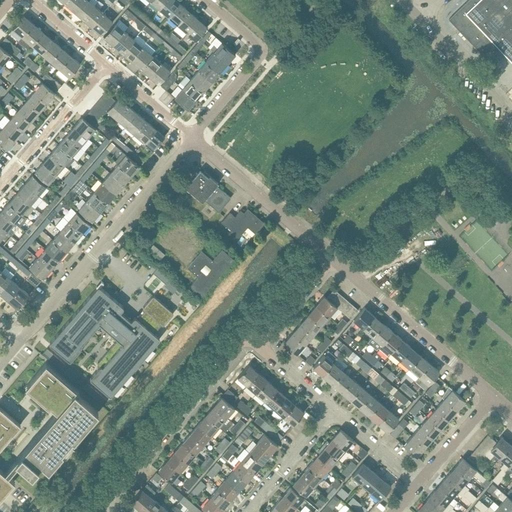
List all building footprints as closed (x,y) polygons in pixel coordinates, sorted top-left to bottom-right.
[(66,0),(64,3),(73,11),(82,0),(66,0)] [(82,0),(73,11),(82,19),(94,5),(98,1),(97,0),(82,0)] [(166,0),(150,0),(150,1),(159,9),(166,0)] [(176,0),(166,0),(159,9),(168,17),(180,3),(176,0)] [(511,0),(468,0),(449,19),(458,28),(488,60),(500,48),(511,60),(511,0)] [(94,5),(82,19),(91,27),(103,13),(107,9),(98,1),(94,5)] [(189,11),(180,3),(168,17),(177,25),(189,11)] [(138,15),(141,12),(131,4),(129,7),(138,15)] [(127,9),(124,12),(133,20),(136,17),(127,9)] [(177,25),(173,29),(182,37),(186,33),(198,19),(189,11),(177,25)] [(150,20),(141,12),(138,15),(147,23),(150,20)] [(101,35),(113,21),(103,13),(91,27),(101,35)] [(12,29),(13,29),(22,37),(33,24),(23,16),(12,29)] [(196,41),(207,27),(198,19),(186,33),(196,41)] [(139,20),(136,24),(137,28),(141,31),(143,28),(145,25),(139,20)] [(156,31),(159,28),(150,20),(147,23),(156,31)] [(115,23),(103,37),(113,45),(124,31),(115,23)] [(22,37),(18,42),(27,50),(32,45),(42,32),(33,24),(22,37)] [(145,25),(143,28),(152,36),(154,33),(145,25)] [(168,35),(159,28),(156,31),(165,38),(168,35)] [(133,39),(124,31),(113,45),(122,53),(133,39)] [(200,40),(203,43),(211,33),(208,31),(200,40)] [(42,32),(32,45),(41,53),(52,40),(42,32)] [(163,41),(154,33),(152,36),(161,44),(163,41)] [(133,39),(122,53),(131,61),(146,42),(137,34),(133,39)] [(165,38),(175,46),(177,43),(168,35),(165,38)] [(15,46),(5,37),(1,43),(10,51),(15,46)] [(213,45),(210,49),(213,52),(227,64),(235,54),(222,42),(216,37),(211,43),(213,45)] [(61,48),(52,40),(41,53),(50,61),(61,48)] [(192,49),(195,52),(203,43),(200,40),(192,49)] [(161,44),(170,52),(173,49),(163,41),(161,44)] [(146,42),(131,61),(140,68),(152,55),(156,50),(146,42)] [(184,54),(187,51),(177,43),(175,46),(184,54)] [(0,62),(2,64),(11,55),(0,45),(0,62)] [(20,50),(15,46),(10,51),(16,56),(20,50)] [(61,48),(50,61),(60,69),(70,56),(61,48)] [(173,49),(170,52),(179,60),(182,57),(173,49)] [(184,59),(187,61),(195,52),(192,49),(184,59)] [(213,52),(206,61),(219,73),(227,64),(213,52)] [(140,68),(149,76),(161,62),(152,55),(140,68)] [(60,69),(56,72),(66,80),(69,77),(80,64),(70,56),(60,69)] [(29,67),(33,62),(27,57),(23,62),(29,67)] [(177,68),(180,70),(187,61),(184,59),(177,68)] [(206,61),(198,70),(212,82),(219,73),(206,61)] [(33,62),(29,67),(35,72),(38,75),(43,70),(39,66),(33,62)] [(170,70),(161,62),(149,76),(158,84),(170,70)] [(17,77),(22,71),(16,67),(12,72),(17,77)] [(190,79),(204,91),(212,82),(198,70),(190,79)] [(17,77),(12,72),(7,78),(12,83),(17,77)] [(48,83),(52,78),(46,72),(42,78),(48,83)] [(19,79),(24,84),(29,78),(24,73),(19,79)] [(186,75),(178,84),(182,88),(196,100),(204,91),(190,79),(186,75)] [(161,86),(166,90),(174,81),(172,79),(169,77),(161,86)] [(48,83),(57,91),(61,86),(52,78),(48,83)] [(19,89),(24,84),(19,79),(14,85),(19,89)] [(55,93),(42,82),(34,92),(47,103),(55,93)] [(174,98),(188,109),(196,100),(182,88),(174,98)] [(3,98),(8,102),(13,96),(8,92),(3,98)] [(47,103),(34,92),(26,101),(39,112),(47,103)] [(106,93),(101,97),(111,106),(115,101),(106,93)] [(101,97),(98,102),(107,110),(111,106),(101,97)] [(118,97),(115,101),(111,106),(107,110),(107,111),(116,119),(128,105),(118,97)] [(0,104),(3,108),(8,102),(3,98),(0,101),(0,104)] [(39,112),(26,101),(18,110),(31,121),(39,112)] [(107,111),(107,110),(98,102),(94,107),(103,115),(107,111)] [(125,126),(137,113),(128,105),(116,119),(125,126)] [(94,107),(90,111),(100,120),(103,115),(94,107)] [(31,121),(18,110),(10,120),(23,131),(31,121)] [(95,125),(98,122),(100,120),(90,111),(85,116),(95,125)] [(146,121),(137,113),(125,126),(134,134),(146,121)] [(74,126),(87,138),(96,129),(82,117),(74,126)] [(23,131),(10,120),(2,129),(15,140),(23,131)] [(155,128),(146,121),(134,134),(143,142),(155,128)] [(95,125),(104,132),(107,129),(98,122),(95,125)] [(74,126),(66,135),(80,147),(87,138),(74,126)] [(165,136),(155,128),(143,142),(153,150),(165,136)] [(15,140),(2,129),(0,131),(0,143),(7,149),(15,140)] [(116,137),(107,129),(104,132),(113,140),(116,137)] [(66,135),(58,144),(72,156),(78,149),(80,147),(66,135)] [(125,145),(116,137),(113,140),(123,148),(125,145)] [(109,140),(106,138),(98,147),(101,150),(109,140)] [(50,154),(64,165),(72,156),(58,144),(50,154)] [(134,153),(125,145),(123,148),(132,156),(134,153)] [(101,150),(98,147),(90,156),(93,159),(101,150)] [(104,152),(96,161),(99,164),(107,154),(104,152)] [(144,161),(134,153),(132,156),(141,164),(144,161)] [(50,154),(42,163),(56,174),(60,178),(68,169),(64,165),(50,154)] [(118,158),(115,161),(117,164),(131,176),(139,166),(125,154),(121,160),(118,158)] [(93,159),(90,156),(83,165),(86,168),(93,159)] [(88,170),(91,173),(99,164),(96,161),(88,170)] [(34,172),(48,184),(56,174),(42,163),(34,172)] [(131,176),(117,164),(110,173),(123,185),(131,176)] [(75,166),(72,171),(75,174),(75,175),(78,177),(86,168),(83,165),(79,169),(75,166)] [(88,170),(80,179),(83,182),(91,173),(88,170)] [(200,170),(197,173),(196,172),(183,186),(202,202),(204,200),(218,212),(230,198),(216,186),(218,183),(204,171),(203,173),(200,170)] [(67,184),(70,186),(78,177),(75,175),(72,172),(66,179),(69,181),(67,184)] [(123,185),(110,173),(102,182),(116,194),(123,185)] [(24,184),(38,196),(46,186),(32,174),(24,184)] [(72,188),(75,191),(83,182),(80,179),(72,188)] [(116,194),(102,182),(94,191),(108,203),(116,194)] [(24,184),(17,193),(30,205),(35,208),(43,199),(38,196),(24,184)] [(70,186),(67,184),(59,193),(62,196),(70,186)] [(67,200),(75,191),(72,188),(64,198),(67,200)] [(108,203),(94,191),(86,200),(100,212),(108,203)] [(17,193),(9,202),(22,214),(30,205),(17,193)] [(60,198),(57,195),(49,205),(52,207),(60,198)] [(54,209),(57,212),(65,202),(62,200),(54,209)] [(100,212),(86,200),(78,209),(92,221),(100,212)] [(1,211),(15,223),(22,214),(9,202),(1,211)] [(52,207),(49,205),(41,214),(44,217),(52,207)] [(229,212),(225,217),(221,222),(231,230),(228,234),(235,241),(247,227),(255,234),(264,223),(247,208),(244,213),(241,210),(235,217),(229,212)] [(49,221),(57,212),(54,209),(46,218),(49,221)] [(1,211),(0,212),(0,226),(7,232),(15,223),(1,211)] [(76,212),(68,221),(82,233),(90,224),(76,212)] [(44,217),(41,214),(33,223),(36,226),(44,217)] [(42,230),(49,221),(46,218),(39,228),(42,230)] [(74,242),(82,233),(68,221),(60,230),(74,242)] [(36,226),(33,223),(26,232),(29,235),(36,226)] [(31,237),(34,239),(42,230),(39,228),(31,237)] [(60,230),(52,239),(66,251),(74,242),(60,230)] [(29,235),(26,232),(18,241),(21,244),(29,235)] [(31,237),(23,246),(26,248),(34,239),(31,237)] [(58,260),(66,251),(52,239),(45,249),(58,260)] [(21,244),(18,241),(10,251),(13,253),(21,244)] [(153,245),(149,249),(160,259),(164,254),(153,245)] [(18,258),(26,248),(23,246),(15,255),(18,258)] [(45,249),(37,258),(51,270),(58,260),(45,249)] [(198,277),(188,288),(200,298),(233,259),(222,249),(212,260),(202,250),(187,267),(198,277)] [(4,250),(1,253),(10,260),(13,257),(4,250)] [(22,265),(13,257),(10,260),(19,268),(22,265)] [(51,270),(37,258),(29,267),(43,279),(51,270)] [(22,265),(19,268),(28,276),(31,273),(22,265)] [(1,271),(0,272),(0,290),(10,279),(14,275),(4,267),(1,271)] [(157,268),(153,273),(159,278),(163,274),(157,268)] [(26,279),(36,287),(40,281),(31,273),(28,276),(26,279)] [(163,274),(159,278),(165,284),(169,279),(163,274)] [(10,279),(0,290),(0,293),(8,300),(19,287),(10,279)] [(49,343),(49,344),(50,344),(50,345),(68,360),(69,360),(69,361),(70,361),(70,360),(71,360),(80,350),(80,349),(80,348),(80,347),(79,347),(99,324),(105,317),(117,327),(111,334),(117,339),(98,362),(97,362),(97,363),(97,364),(97,365),(98,365),(99,367),(91,377),(90,377),(90,378),(90,379),(91,379),(91,380),(109,395),(110,395),(110,396),(111,396),(111,395),(112,395),(159,340),(159,339),(159,338),(159,337),(158,337),(154,333),(161,324),(161,325),(162,325),(163,325),(173,314),(173,313),(173,312),(172,312),(172,311),(154,296),(153,296),(152,296),(143,307),(143,308),(143,309),(145,310),(143,311),(138,317),(137,319),(136,318),(136,317),(135,317),(134,317),(133,317),(131,321),(129,319),(122,313),(120,312),(123,308),(123,307),(123,306),(122,306),(100,287),(100,286),(99,286),(98,286),(97,287),(80,306),(79,308),(64,325),(54,337),(50,342),(49,342),(49,343)] [(8,300),(17,308),(29,295),(19,287),(8,300)] [(334,289),(326,298),(331,302),(339,293),(334,289)] [(331,302),(336,306),(343,297),(339,293),(331,302)] [(331,302),(326,298),(324,296),(316,305),(329,316),(337,307),(336,306),(331,302)] [(343,297),(336,306),(337,307),(341,310),(348,302),(343,297)] [(341,310),(345,314),(353,306),(348,302),(341,310)] [(321,325),(329,316),(316,305),(308,314),(321,325)] [(358,310),(353,306),(345,314),(350,319),(358,310)] [(353,320),(363,328),(374,316),(364,307),(353,320)] [(313,335),(321,325),(308,314),(300,324),(313,335)] [(383,324),(374,316),(363,328),(372,336),(383,324)] [(337,324),(342,328),(347,322),(342,318),(337,324)] [(305,344),(313,335),(300,324),(292,333),(305,344)] [(332,329),(337,334),(342,328),(337,324),(332,329)] [(372,336),(382,344),(393,332),(383,324),(372,336)] [(382,344),(379,348),(388,356),(391,352),(402,340),(393,332),(382,344)] [(296,354),(297,354),(305,344),(292,333),(284,343),(296,354)] [(343,340),(349,345),(354,339),(348,334),(343,340)] [(321,342),(326,346),(331,341),(326,336),(321,342)] [(349,345),(355,349),(359,344),(354,339),(349,345)] [(391,352),(400,360),(411,348),(402,340),(391,352)] [(316,348),(322,352),(326,346),(321,342),(316,348)] [(337,347),(343,352),(347,347),(341,342),(337,347)] [(347,347),(343,352),(348,357),(353,352),(347,347)] [(47,348),(43,353),(52,361),(56,356),(47,348)] [(420,356),(411,348),(400,360),(409,368),(420,356)] [(324,355),(313,367),(322,376),(333,363),(337,358),(327,350),(324,355)] [(366,350),(362,356),(368,361),(372,355),(366,350)] [(372,355),(368,361),(373,365),(378,360),(381,356),(376,351),(372,355)] [(310,355),(305,361),(310,365),(315,360),(310,355)] [(56,356),(52,361),(61,369),(65,364),(56,356)] [(409,368),(419,376),(430,364),(420,356),(409,368)] [(355,363),(361,368),(366,363),(360,358),(355,363)] [(322,376),(332,384),(343,371),(333,363),(322,376)] [(366,363),(361,368),(367,373),(371,368),(366,363)] [(237,377),(247,385),(258,372),(248,364),(237,377)] [(439,372),(430,364),(419,376),(428,384),(439,372)] [(380,371),(386,376),(391,371),(385,366),(380,371)] [(53,374),(52,375),(42,367),(28,383),(33,388),(32,390),(41,398),(43,396),(48,400),(46,402),(57,412),(15,460),(18,462),(17,463),(26,470),(27,470),(32,474),(38,467),(41,464),(46,469),(92,416),(90,415),(95,409),(53,374)] [(352,379),(343,371),(332,384),(341,392),(352,379)] [(386,376),(392,381),(396,376),(391,371),(386,376)] [(258,372),(247,385),(256,393),(267,380),(258,372)] [(374,379),(380,384),(384,379),(378,374),(374,379)] [(341,392),(350,400),(361,387),(352,379),(341,392)] [(384,379),(380,384),(385,389),(390,384),(384,379)] [(256,393),(265,401),(276,388),(267,380),(256,393)] [(435,381),(430,387),(435,391),(440,385),(435,381)] [(87,382),(83,387),(92,395),(96,390),(87,382)] [(399,387),(405,392),(409,387),(403,382),(399,387)] [(449,386),(441,397),(444,399),(456,410),(465,400),(452,389),(449,386)] [(350,400),(359,408),(370,395),(361,387),(350,400)] [(405,392),(410,397),(415,392),(409,387),(405,392)] [(430,387),(425,392),(430,397),(435,391),(430,387)] [(276,388),(265,401),(274,409),(286,396),(276,388)] [(223,394),(232,402),(237,397),(228,389),(223,394)] [(96,390),(92,395),(101,403),(105,398),(96,390)] [(393,395),(398,400),(403,395),(397,390),(393,395)] [(380,403),(370,395),(359,408),(369,416),(380,403)] [(403,395),(398,400),(404,405),(408,400),(403,395)] [(213,406),(226,417),(234,408),(221,396),(213,406)] [(274,409),(283,417),(295,404),(286,396),(274,409)] [(436,408),(448,419),(456,410),(444,399),(436,408)] [(236,405),(242,410),(246,405),(240,400),(236,405)] [(419,400),(414,405),(419,410),(424,404),(419,400)] [(369,416),(378,424),(389,411),(380,403),(369,416)] [(295,404),(283,417),(293,425),(304,412),(295,404)] [(242,410),(247,415),(252,410),(246,405),(242,410)] [(414,415),(419,410),(414,405),(409,411),(414,415)] [(213,406),(205,415),(218,427),(225,432),(232,423),(226,417),(213,406)] [(0,497),(15,481),(0,468),(0,444),(10,433),(8,432),(17,422),(0,407),(0,497)] [(436,408),(428,417),(440,429),(448,419),(436,408)] [(398,419),(389,411),(378,424),(388,432),(398,419)] [(197,424),(210,436),(218,427),(205,415),(197,424)] [(254,421),(260,426),(265,420),(259,415),(254,421)] [(420,427),(432,438),(440,429),(428,417),(420,427)] [(403,418),(398,424),(403,429),(408,423),(403,418)] [(240,419),(235,425),(240,430),(245,424),(240,419)] [(260,426),(269,434),(274,428),(265,420),(260,426)] [(197,424),(190,434),(203,445),(210,436),(197,424)] [(395,438),(403,429),(398,424),(390,433),(395,438)] [(240,430),(235,425),(230,431),(235,435),(240,430)] [(248,426),(243,431),(248,436),(253,430),(248,426)] [(420,427),(412,436),(424,447),(432,438),(420,427)] [(278,442),(283,436),(274,428),(269,434),(278,442)] [(340,429),(332,438),(345,449),(353,440),(340,429)] [(243,431),(238,437),(243,442),(248,436),(243,431)] [(182,443),(195,454),(203,445),(190,434),(182,443)] [(265,434),(257,443),(270,455),(278,445),(265,434)] [(488,435),(483,439),(493,447),(497,442),(488,435)] [(412,436),(403,446),(416,457),(424,447),(412,436)] [(497,442),(493,447),(488,452),(486,455),(490,459),(494,453),(499,458),(511,444),(502,436),(497,442)] [(224,438),(220,443),(225,448),(230,442),(224,438)] [(337,459),(345,449),(332,438),(329,441),(327,440),(322,446),(337,459)] [(488,452),(493,447),(483,439),(479,444),(488,452)] [(182,443),(174,452),(187,463),(195,454),(182,443)] [(225,448),(220,443),(215,449),(220,453),(225,448)] [(262,464),(270,455),(257,443),(249,453),(262,464)] [(232,444),(227,450),(232,454),(237,448),(232,444)] [(479,444),(475,449),(484,457),(486,455),(488,452),(479,444)] [(500,467),(501,469),(504,471),(511,461),(511,445),(511,444),(499,458),(504,462),(500,467)] [(337,459),(322,446),(318,451),(320,452),(316,457),(329,468),(337,459)] [(367,452),(362,448),(357,454),(362,458),(367,452)] [(480,461),(484,457),(475,449),(471,454),(480,461)] [(227,450),(222,455),(227,460),(232,454),(227,450)] [(174,452),(166,461),(179,472),(187,463),(174,452)] [(249,453),(241,462),(254,473),(262,464),(249,453)] [(476,466),(480,462),(480,461),(471,454),(467,458),(476,466)] [(209,456),(204,462),(209,466),(214,460),(209,456)] [(321,477),(329,468),(316,457),(308,466),(321,477)] [(490,482),(462,458),(454,467),(468,479),(472,474),(482,483),(481,484),(485,488),(490,482)] [(158,470),(171,482),(179,472),(166,461),(158,470)] [(346,467),(351,471),(356,465),(351,461),(346,467)] [(511,461),(504,471),(501,469),(497,474),(502,479),(507,473),(508,474),(511,469),(511,461)] [(209,466),(204,462),(199,467),(204,472),(209,466)] [(216,462),(211,468),(217,472),(221,467),(216,462)] [(246,482),(254,473),(241,462),(233,471),(246,482)] [(351,475),(361,483),(372,470),(363,462),(351,475)] [(480,462),(476,466),(482,471),(486,467),(480,462)] [(321,477),(308,466),(300,475),(313,486),(321,477)] [(347,477),(351,471),(346,467),(341,472),(347,477)] [(468,479),(454,467),(446,477),(465,493),(463,495),(467,499),(472,494),(467,490),(469,489),(463,484),(468,479)] [(211,468),(206,474),(212,478),(217,472),(211,468)] [(372,470),(361,483),(370,491),(381,478),(372,470)] [(233,471),(225,480),(238,491),(246,482),(233,471)] [(162,477),(156,472),(151,478),(157,482),(162,477)] [(193,474),(188,480),(193,484),(198,479),(193,474)] [(502,479),(497,474),(492,480),(497,484),(502,479)] [(305,496),(313,486),(300,475),(292,484),(305,496)] [(465,493),(446,477),(439,486),(452,497),(456,492),(462,497),(463,495),(465,493)] [(381,478),(370,491),(374,495),(380,499),(391,486),(381,478)] [(331,485),(336,489),(341,484),(335,479),(331,485)] [(193,484),(188,480),(183,486),(188,490),(193,484)] [(230,500),(238,491),(225,480),(217,489),(230,500)] [(201,481),(196,486),(201,491),(206,485),(201,481)] [(174,488),(169,483),(164,488),(170,493),(174,488)] [(491,493),(496,487),(492,484),(487,490),(491,493)] [(331,495),(336,489),(331,485),(326,491),(331,495)] [(196,486),(191,492),(196,496),(201,491),(196,486)] [(282,496),(295,507),(304,498),(291,486),(282,496)] [(452,497),(439,486),(431,495),(450,511),(448,511),(456,511),(452,508),(453,507),(448,502),(452,497)] [(336,493),(344,499),(348,494),(341,487),(336,493)] [(130,502),(140,510),(155,492),(150,488),(146,493),(141,489),(130,502)] [(180,493),(174,488),(170,493),(176,498),(180,493)] [(217,489),(210,498),(223,509),(230,500),(217,489)] [(155,492),(140,510),(141,511),(153,511),(160,505),(151,497),(155,492)] [(499,506),(506,511),(511,511),(511,500),(501,492),(498,496),(503,501),(499,506)] [(472,494),(467,499),(472,503),(476,498),(472,494)] [(448,511),(450,511),(431,495),(423,504),(432,511),(439,511),(441,510),(442,511),(448,511)] [(282,496),(274,505),(282,511),(298,511),(299,511),(295,507),(282,496)] [(338,502),(332,497),(326,505),(332,509),(338,502)] [(348,503),(355,509),(360,503),(352,497),(348,503)] [(206,511),(220,511),(223,509),(210,498),(202,508),(206,511)] [(320,498),(315,503),(320,508),(325,502),(320,498)] [(192,504),(187,499),(182,504),(188,509),(192,504)] [(479,509),(483,504),(479,500),(474,505),(479,509)] [(364,511),(367,510),(360,503),(355,509),(358,511),(364,511)]
